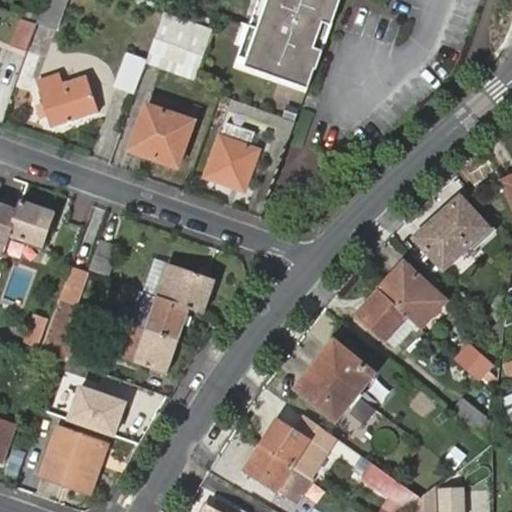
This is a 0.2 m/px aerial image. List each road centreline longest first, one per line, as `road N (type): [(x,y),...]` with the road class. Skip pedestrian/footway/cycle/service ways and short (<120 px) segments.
road 1 (residential): [(0,149),(308,259)]
road 2 (residential): [(147,511),(204,408),(308,259)]
road 3 (residential): [(308,259),(511,78)]
road 4 (residential): [(437,0),(418,44),(357,85)]
